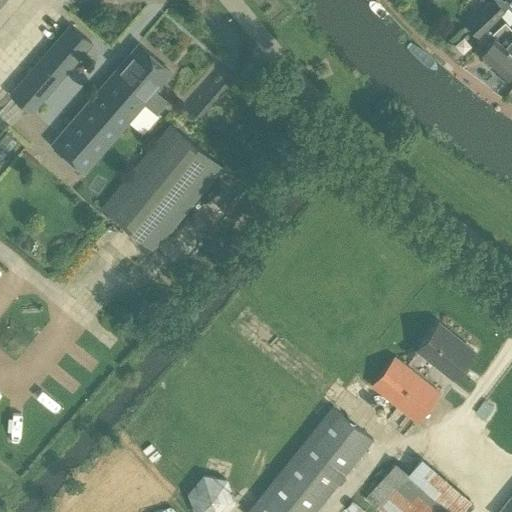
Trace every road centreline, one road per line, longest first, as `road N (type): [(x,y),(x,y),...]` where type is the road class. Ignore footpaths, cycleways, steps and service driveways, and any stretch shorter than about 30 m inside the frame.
road 1 (unclassified): [(511,267),(369,143),(245,0)]
road 2 (track): [(435,444),(385,450),(336,511)]
